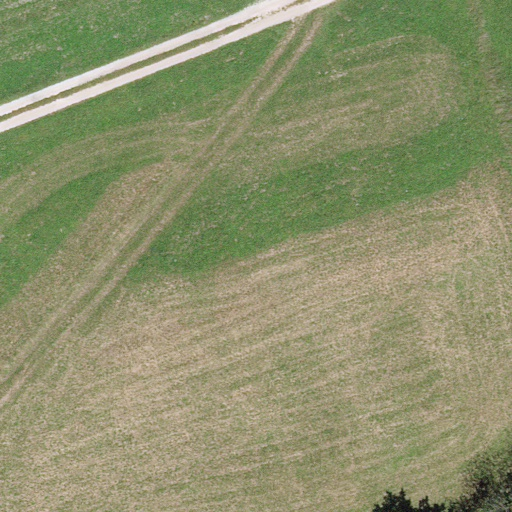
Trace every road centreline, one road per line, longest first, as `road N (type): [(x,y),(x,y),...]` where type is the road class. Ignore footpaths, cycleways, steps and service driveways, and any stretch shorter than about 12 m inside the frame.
road 1 (track): [(0,386),(304,0)]
road 2 (track): [(306,0),(0,115)]
